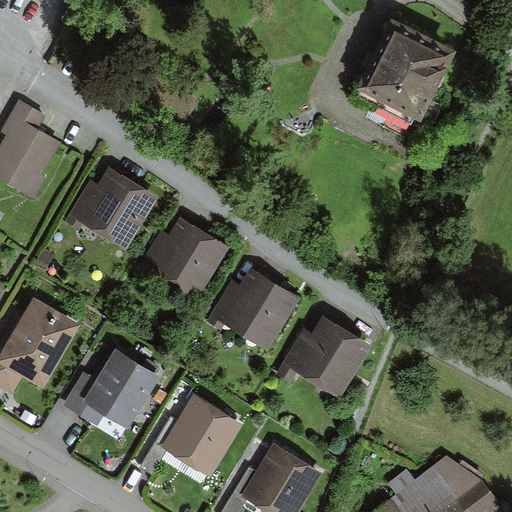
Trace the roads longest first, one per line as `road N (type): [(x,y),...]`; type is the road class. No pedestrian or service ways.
road 1 (residential): [(4,60),(390,314),(511,384)]
road 2 (residential): [(0,435),(103,497)]
